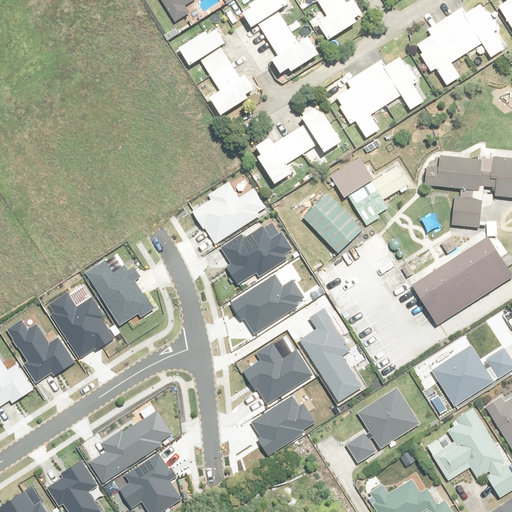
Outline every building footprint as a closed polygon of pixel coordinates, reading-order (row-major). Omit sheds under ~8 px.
[(158,0),(171,23),(191,11),(188,6),(197,1),(196,0),(158,0)] [(284,0),(255,0),(248,5),(250,8),(242,13),(251,28),(258,24),(278,56),(271,60),(280,73),(288,68),(290,72),(319,54),(308,37),(298,43),(278,10),(287,4),(284,0)] [(316,0),(326,16),(317,22),(328,40),(364,17),(353,0),(352,0),(347,3),(344,0),(316,0)] [(511,0),(505,0),(506,1),(497,6),(511,31),(511,0)] [(489,57),(509,46),(499,29),(483,3),(465,14),(462,8),(426,30),(429,36),(416,44),(421,53),(419,55),(430,73),(436,69),(447,87),(460,79),(450,63),(481,44),(489,57)] [(217,25),(178,48),(190,67),(201,61),(219,91),(209,97),(221,116),(256,95),(245,76),(240,79),(220,45),(227,41),(217,25)] [(410,110),(429,98),(420,82),(403,55),(386,66),(382,61),(346,83),(350,89),(336,97),(342,106),(339,107),(350,125),(356,122),(367,139),(381,131),(371,115),(401,97),(410,110)] [(261,155),(256,158),(276,188),(293,177),(286,166),(303,155),(309,165),(343,143),(316,101),(297,114),(304,125),(273,145),(269,138),(255,147),(261,155)] [(511,159),(438,156),(438,166),(425,166),(424,188),(460,189),(460,196),(453,196),(452,225),(482,226),(484,187),(494,188),(493,198),(511,198),(511,159)] [(395,167),(348,196),(366,227),(391,212),(383,199),(406,185),(395,167)] [(212,202),(192,214),(202,230),(204,229),(214,245),(267,213),(254,191),(239,200),(230,185),(209,198),(212,202)] [(326,195),(303,218),(338,254),(362,231),(326,195)] [(242,237),(221,250),(231,266),(227,268),(237,284),(258,271),(261,275),(293,256),(280,236),(271,242),(263,229),(244,241),(242,237)] [(486,240),(411,286),(434,323),(509,276),(486,240)] [(107,264),(87,276),(119,329),(152,309),(135,281),(138,279),(133,271),(128,274),(124,267),(112,273),(107,264)] [(274,277),(230,304),(241,321),(245,318),(253,332),(296,306),(294,302),(302,297),(293,282),(281,289),(274,277)] [(67,294),(50,305),(56,315),(54,316),(79,357),(96,347),(97,349),(114,339),(91,301),(76,309),(67,294)] [(511,311),(511,309),(497,319),(507,332),(511,328),(511,311)] [(348,350),(324,311),(310,320),(316,330),(299,340),(336,400),(360,386),(340,354),(348,350)] [(183,316),(167,329),(179,343),(195,330),(183,316)] [(24,322),(8,331),(38,380),(53,371),(54,374),(74,362),(60,339),(50,346),(38,325),(29,331),(24,322)] [(262,361),(244,372),(255,390),(258,389),(266,403),(313,375),(299,351),(283,361),(273,344),(257,353),(262,361)] [(470,344),(430,370),(454,407),(511,369),(511,359),(504,347),(481,362),(470,344)] [(0,405),(11,399),(12,401),(32,389),(18,367),(8,373),(0,359),(0,405)] [(345,446),(357,464),(420,423),(395,385),(358,409),(371,429),(345,446)] [(291,398),(252,422),(261,437),(258,440),(265,452),(315,422),(305,407),(299,411),(291,398)] [(501,398),(484,409),(511,450),(511,398),(505,403),(501,398)] [(511,491),(511,472),(472,408),(455,419),(458,424),(448,430),(455,441),(444,448),(438,439),(426,447),(448,483),(470,469),(476,479),(485,474),(500,499),(511,491)] [(174,440),(157,413),(123,434),(122,432),(102,444),(108,453),(90,464),(103,484),(174,440)] [(159,455),(126,476),(131,484),(121,490),(132,508),(142,501),(148,511),(156,511),(179,498),(168,480),(173,477),(159,455)] [(97,486),(82,462),(62,475),(65,479),(46,490),(58,508),(64,504),(69,511),(100,511),(88,492),(97,486)] [(372,496),(367,499),(375,511),(452,511),(444,499),(436,504),(427,488),(419,493),(411,479),(389,493),(383,483),(369,492),(372,496)] [(0,511),(45,511),(40,503),(33,507),(24,493),(0,508),(0,511)]
